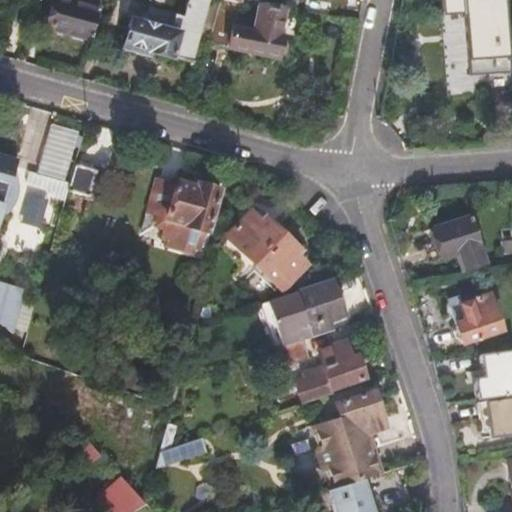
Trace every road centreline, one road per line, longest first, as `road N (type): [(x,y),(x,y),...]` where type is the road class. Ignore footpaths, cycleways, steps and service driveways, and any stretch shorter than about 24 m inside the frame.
road 1 (residential): [(0,77),(230,144),(351,169)]
road 2 (residential): [(351,169),(431,437),(443,511)]
road 3 (residential): [(351,169),(380,0)]
road 4 (residential): [(351,169),(511,163)]
